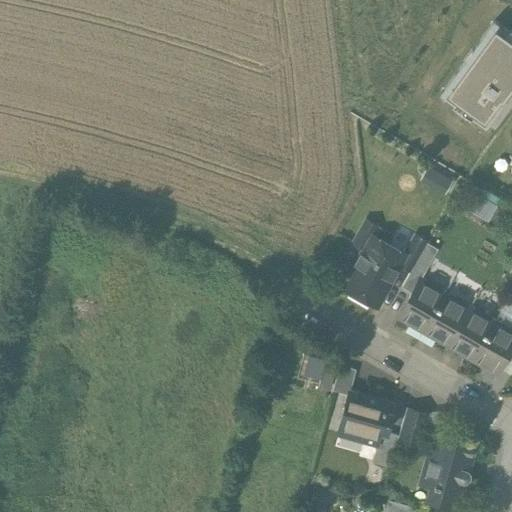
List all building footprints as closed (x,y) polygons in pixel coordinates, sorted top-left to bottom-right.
[(494,22),(440,96),(454,107),(457,102),(475,115),(472,119),(486,130),(505,102),(504,101),(511,89),(511,41),(505,36),(508,32),(494,22)] [(452,182),(428,168),(420,181),(444,194),(452,182)] [(500,199),(481,189),(469,212),(488,222),(500,199)] [(366,222),(354,243),(364,249),(371,236),(373,237),(378,229),(366,222)] [(373,237),(371,236),(364,249),(343,286),(377,306),(401,265),(406,255),(405,255),(373,237)] [(415,236),(405,255),(406,255),(401,265),(411,270),(426,244),(427,243),(415,236)] [(411,270),(401,288),(411,294),(420,279),(421,280),(438,250),(426,244),(411,270)] [(421,280),(420,279),(411,294),(398,317),(423,331),(445,293),(421,280)] [(470,307),(445,293),(423,331),(448,346),(470,307)] [(495,322),(473,360),(497,373),(511,350),(511,347),(511,303),(507,301),(495,322)] [(495,322),(470,307),(448,346),(473,360),(495,322)] [(356,370),(340,365),(333,390),(348,394),(349,391),(350,391),(356,370)] [(350,391),(349,391),(348,394),(344,410),(345,410),(338,434),(341,435),(342,430),(364,436),(362,441),(377,445),(381,431),(387,433),(393,414),(387,412),(389,402),(350,391)] [(418,411),(407,408),(399,436),(398,440),(421,446),(429,417),(417,414),(418,411)] [(387,433),(381,431),(377,445),(372,462),(390,467),(398,440),(399,436),(387,433)] [(474,442),(440,433),(432,460),(428,459),(421,483),(435,487),(431,500),(460,508),(465,491),(460,489),(462,482),(464,482),(466,481),(468,480),(469,478),(470,476),(469,472),(467,470),(463,469),(465,462),(469,462),(474,442)] [(416,511),(417,509),(387,500),(383,511),(416,511)]
